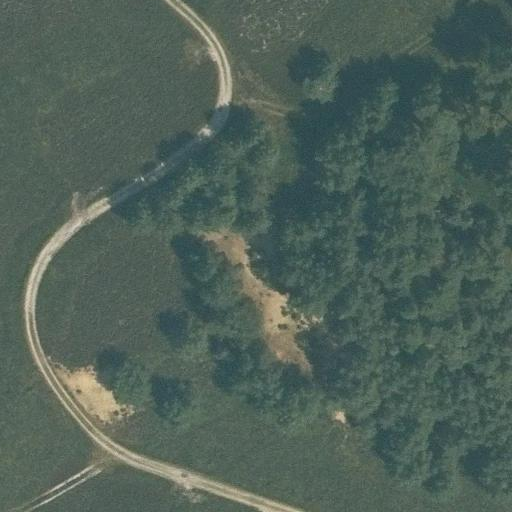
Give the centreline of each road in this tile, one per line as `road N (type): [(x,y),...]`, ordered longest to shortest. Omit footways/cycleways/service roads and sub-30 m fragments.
road 1 (track): [(283,511),(129,460),(84,432),(43,380),(30,330),(28,289),(51,241),(132,188),(203,155),(226,125),(230,87),(219,50),(170,0)]
road 2 (track): [(230,87),(301,118),(336,104),(374,67),(480,0)]
